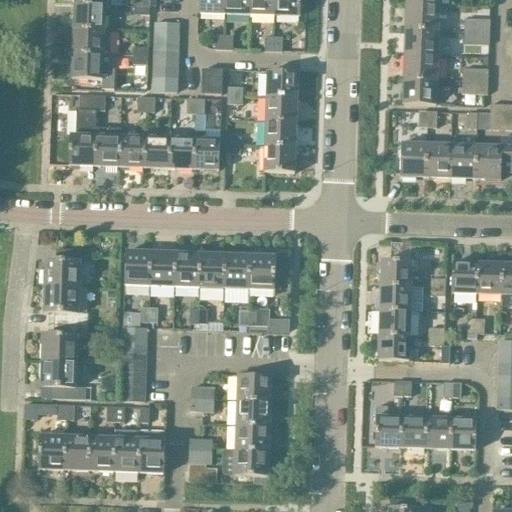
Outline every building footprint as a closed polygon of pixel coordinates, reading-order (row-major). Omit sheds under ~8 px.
[(134,0),(134,8),(149,9),(150,0),(149,0),(134,0)] [(224,0),(199,0),(199,15),(224,16),(224,0)] [(250,16),(250,0),(224,0),(224,16),(250,16)] [(274,17),(274,0),(250,0),(250,16),(274,17)] [(274,0),(274,17),(299,18),(299,0),(274,0)] [(439,8),(438,0),(405,0),(406,7),(439,8)] [(110,7),(74,6),(73,31),(109,32),(103,31),(104,7),(110,7)] [(438,33),(439,8),(406,7),(405,32),(438,33)] [(149,17),(149,9),(134,8),(134,17),(149,17)] [(489,22),(464,21),(463,34),(489,35),(489,22)] [(154,37),(177,38),(178,26),(154,25),(154,37)] [(108,57),(109,32),(73,31),(72,56),(102,57),(108,57)] [(437,57),(438,33),(405,32),(404,56),(437,57)] [(488,48),(489,35),(463,34),(463,47),(488,48)] [(177,49),(177,38),(154,37),(154,48),(177,49)] [(223,52),(224,37),(215,37),(214,52),(223,52)] [(232,52),(232,37),(224,37),(223,52),(232,52)] [(273,54),(273,39),(264,39),(264,54),(273,54)] [(281,54),(282,39),(273,39),(273,54),(281,54)] [(177,60),(177,49),(154,48),(153,59),(177,60)] [(125,58),(147,58),(147,49),(133,49),(132,57),(125,57),(125,58)] [(101,82),(102,57),(72,56),(71,81),(101,82)] [(436,83),(437,57),(404,56),(403,82),(436,83)] [(147,67),(147,58),(125,58),(124,66),(147,67)] [(176,72),(177,60),(153,59),(153,71),(176,72)] [(488,71),(487,71),(462,70),(461,84),(487,85),(488,71)] [(176,83),(176,72),(153,71),(153,82),(176,83)] [(221,97),(221,73),(221,72),(202,72),(201,96),(221,97)] [(296,101),(297,75),(267,74),(266,100),(296,101)] [(176,95),(176,83),(153,82),(152,94),(176,95)] [(435,108),(436,83),(403,82),(402,107),(435,108)] [(487,97),(487,85),(461,84),(461,96),(487,97)] [(227,99),(242,99),(242,89),(227,89),(227,99)] [(96,113),(96,98),(79,97),(79,112),(96,113)] [(96,113),(104,113),(105,98),(96,98),(96,113)] [(145,115),(145,99),(137,99),(136,114),(145,115)] [(145,99),(145,115),(154,115),(154,100),(145,99)] [(242,107),(242,99),(227,99),(226,107),(242,107)] [(295,125),(296,101),(266,100),(265,124),(295,125)] [(194,116),(195,101),(186,101),(186,116),(194,116)] [(195,101),(194,116),(203,117),(204,101),(195,101)] [(502,132),(503,107),(489,106),(488,132),(502,132)] [(511,132),(511,106),(503,107),(502,132),(511,132)] [(69,137),(68,167),(94,168),(96,113),(79,112),(76,112),(75,137),(69,137)] [(96,129),(96,113),(94,168),(118,169),(120,130),(96,129)] [(426,130),(427,113),(418,113),(417,130),(426,130)] [(427,113),(426,130),(436,130),(436,114),(427,113)] [(476,132),(477,115),(467,115),(467,131),(476,132)] [(295,150),(295,125),(265,124),(264,149),(295,150)] [(120,139),(121,130),(120,130),(118,169),(143,170),(144,139),(120,139)] [(194,133),(193,141),(193,172),(217,173),(218,142),(205,141),(205,133),(194,133)] [(225,148),(240,148),(240,139),(225,138),(225,148)] [(144,139),(143,170),(168,171),(169,140),(144,139)] [(169,140),(168,171),(193,172),(193,141),(169,140)] [(511,140),(500,140),(499,149),(475,148),(474,181),(499,182),(500,174),(511,174),(511,140)] [(425,179),(426,146),(401,145),(400,178),(425,179)] [(450,180),(451,147),(426,146),(425,179),(450,180)] [(474,181),(475,148),(451,147),(450,180),(474,181)] [(240,157),(240,148),(225,148),(224,156),(240,157)] [(294,175),(295,150),(264,149),(263,174),(294,175)] [(393,263),(405,263),(406,246),(394,246),(393,263)] [(89,265),(90,252),(56,251),(55,263),(45,263),(45,272),(43,272),(43,286),(44,286),(44,289),(79,290),(80,264),(89,265)] [(150,288),(151,254),(145,254),(125,254),(125,287),(150,288)] [(174,289),(175,255),(151,254),(150,288),(174,289)] [(199,289),(200,256),(175,255),(174,289),(199,289)] [(224,290),(225,257),(200,256),(199,289),(224,290)] [(249,291),(250,258),(225,257),(224,290),(249,291)] [(273,292),(274,259),(250,258),(249,291),(273,292)] [(405,263),(393,263),(382,262),(381,289),(410,290),(411,264),(405,263)] [(477,296),(478,266),(452,265),(451,295),(477,296)] [(502,297),(503,267),(478,266),(477,296),(502,297)] [(511,297),(511,267),(503,267),(502,297),(511,297)] [(430,291),(445,291),(445,281),(430,281),(430,291)] [(78,315),(79,290),(44,289),(44,292),(42,291),(42,305),(44,305),(43,315),(54,315),(53,326),(87,328),(88,315),(78,315)] [(409,313),(410,290),(381,289),(380,312),(409,313)] [(445,299),(445,291),(430,291),(429,298),(445,299)] [(149,325),(149,310),(140,309),(139,325),(149,325)] [(149,310),(149,325),(157,325),(157,310),(149,310)] [(198,326),(198,311),(189,311),(189,326),(198,326)] [(198,311),(198,326),(206,327),(207,312),(198,311)] [(408,339),(409,313),(380,312),(379,338),(408,339)] [(248,328),(248,313),(239,313),(238,328),(248,328)] [(248,313),(248,328),(256,328),(257,313),(248,313)] [(475,336),(476,321),(466,320),(466,336),(475,336)] [(476,321),(475,336),(483,336),(484,321),(476,321)] [(87,339),(87,328),(53,326),(53,337),(43,337),(42,347),(41,346),(40,360),(42,360),(42,364),(76,365),(77,339),(87,339)] [(146,347),(146,331),(146,330),(123,330),(122,347),(146,347)] [(428,339),(443,340),(444,331),(428,330),(428,339)] [(407,364),(408,339),(379,338),(378,362),(407,364)] [(443,348),(443,340),(428,339),(428,348),(443,348)] [(511,343),(500,343),(499,343),(499,356),(511,356),(511,343)] [(145,358),(146,347),(122,347),(122,357),(145,358)] [(511,367),(511,356),(499,356),(499,367),(511,367)] [(145,369),(145,358),(122,357),(122,368),(145,369)] [(75,389),(76,365),(42,364),(42,366),(40,366),(39,380),(41,380),(41,389),(51,390),(51,401),(85,402),(85,389),(75,389)] [(511,377),(511,367),(499,367),(498,377),(511,377)] [(145,381),(145,369),(122,368),(121,381),(145,381)] [(511,389),(511,377),(498,377),(498,389),(511,389)] [(269,404),(270,380),(270,379),(237,378),(236,403),(269,404)] [(144,393),(145,381),(121,381),(121,392),(144,393)] [(402,399),(402,383),(393,383),(393,398),(402,399)] [(410,399),(411,384),(411,383),(402,383),(402,399),(410,399)] [(452,400),(452,385),(443,385),(442,400),(452,400)] [(460,400),(461,386),(461,385),(452,385),(452,400),(460,400)] [(511,400),(511,389),(498,389),(497,400),(511,400)] [(201,402),(202,390),(190,390),(190,413),(200,413),(201,402)] [(213,390),(202,390),(201,402),(213,402),(213,390)] [(144,404),(144,393),(121,392),(121,404),(144,404)] [(511,412),(511,400),(497,400),(497,412),(511,412)] [(213,413),(213,402),(201,402),(200,413),(213,413)] [(269,428),(269,404),(236,403),(235,427),(270,429),(270,428),(269,428)] [(64,423),(65,407),(57,407),(56,422),(64,423)] [(65,407),(64,423),(74,423),(74,407),(65,407)] [(400,450),(401,419),(386,418),(386,408),(376,408),(375,449),(400,450)] [(115,424),(115,409),(106,409),(106,424),(115,424)] [(115,409),(115,424),(123,424),(124,409),(115,409)] [(139,410),(139,425),(148,425),(149,410),(139,410)] [(425,451),(426,420),(401,419),(400,450),(425,451)] [(450,452),(451,421),(426,420),(425,451),(450,452)] [(476,421),(475,421),(451,421),(450,452),(475,453),(476,421)] [(270,443),(270,429),(235,427),(235,453),(268,454),(268,443),(270,443)] [(114,433),(113,441),(90,440),(88,472),(113,473),(114,433)] [(137,474),(139,434),(114,433),(113,473),(137,474)] [(163,474),(164,435),(139,434),(137,474),(163,474)] [(63,471),(64,440),(39,439),(38,470),(63,471)] [(88,472),(90,440),(64,440),(63,471),(88,472)] [(199,466),(199,454),(200,442),(189,442),(188,466),(199,466)] [(212,442),(201,442),(200,442),(199,454),(212,454),(212,442)] [(267,479),(268,454),(235,453),(234,478),(267,479)] [(199,466),(211,467),(212,454),(199,454),(199,466)]
